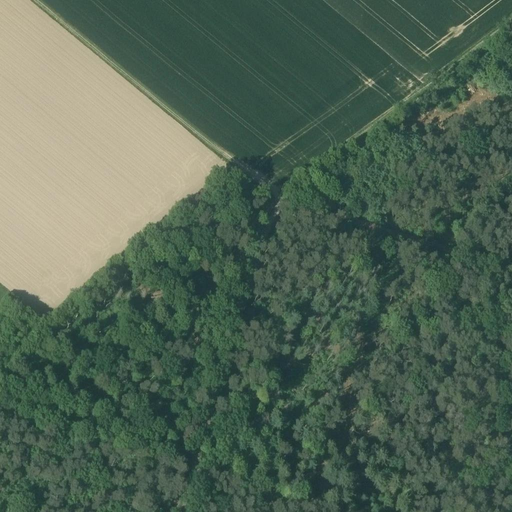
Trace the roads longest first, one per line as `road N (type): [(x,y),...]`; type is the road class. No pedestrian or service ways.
road 1 (track): [(278,197),(182,511)]
road 2 (track): [(278,197),(39,0)]
road 3 (track): [(278,197),(511,22)]
road 4 (track): [(511,270),(278,197)]
road 5 (track): [(192,468),(332,511)]
